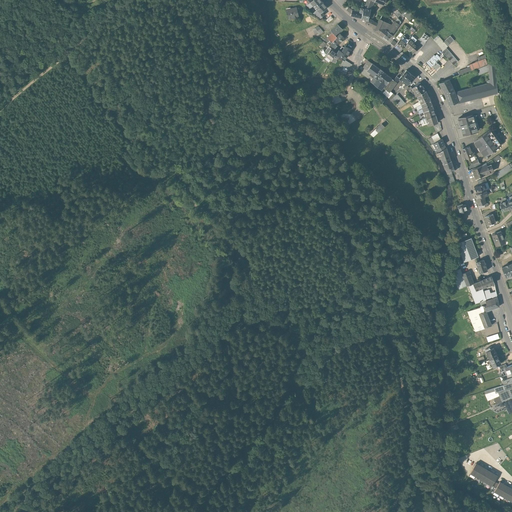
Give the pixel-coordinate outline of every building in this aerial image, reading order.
[(313,7),(315,8),(322,2),(320,0),(313,0),(312,1),(310,0),(307,0),(307,3),(309,4),(306,6),(309,10),(313,7)] [(360,7),(360,12),(362,12),(361,18),(361,19),(367,20),(368,20),(368,18),(370,10),(371,10),(374,2),(370,1),(370,2),(367,0),(363,8),(360,7)] [(327,8),(322,2),(315,8),(317,10),(313,13),(320,19),(324,15),(323,14),(325,12),(324,11),(327,8)] [(398,18),(401,22),(404,18),(401,14),(401,13),(395,7),(392,10),(387,15),(393,22),(398,18)] [(299,18),(296,8),(286,11),(288,20),(299,18)] [(351,16),(361,18),(362,12),(360,12),(352,10),(351,16)] [(365,23),(375,28),(378,24),(368,18),(368,20),(367,20),(365,23)] [(379,34),(383,37),(387,31),(385,29),(389,23),(380,18),(378,24),(375,28),(374,30),(379,34)] [(387,31),(392,34),(401,22),(398,18),(393,22),(387,31)] [(332,43),(334,41),(337,38),(335,36),(342,29),(338,25),(328,34),(330,35),(327,38),(325,40),(328,43),(330,41),(332,43)] [(321,29),(318,27),(312,31),(315,35),(317,34),(319,36),(323,33),(321,29)] [(387,31),(383,37),(387,40),(392,34),(387,31)] [(340,34),(337,38),(334,41),(338,45),(344,38),(340,34)] [(425,42),(429,37),(425,34),(420,39),(425,42)] [(443,50),(454,40),(450,36),(444,42),(438,35),(433,40),(443,50)] [(394,46),(400,51),(404,45),(406,43),(400,39),(394,46)] [(411,50),(414,53),(419,47),(414,43),(415,43),(410,39),(404,45),(411,51),(411,50)] [(345,47),(344,48),(342,53),(339,51),(336,55),(332,61),(335,63),(339,57),(344,60),(351,50),(345,47)] [(458,61),(446,48),(435,58),(433,56),(428,61),(436,70),(440,66),(437,63),(445,56),(454,65),(458,61)] [(332,62),(332,61),(336,55),(337,54),(331,50),(325,57),(332,62)] [(458,71),(459,75),(472,70),(487,64),(485,59),(486,59),(485,55),(477,58),(478,61),(470,64),(470,66),(458,71)] [(352,65),(344,60),(337,71),(345,76),(352,65)] [(372,64),(368,61),(359,72),(371,81),(382,89),(383,88),(390,78),(391,77),(383,71),(380,69),(372,64)] [(398,93),(415,77),(406,70),(399,79),(405,83),(404,85),(403,84),(401,87),(397,91),(398,93)] [(383,93),(391,100),(395,96),(390,91),(399,79),(397,77),(394,80),(386,90),(383,93)] [(394,80),(390,78),(383,88),(386,90),(394,80)] [(439,83),(444,93),(453,90),(449,79),(439,83)] [(455,92),(453,90),(444,93),(449,105),(458,102),(458,103),(498,93),(496,81),(455,92)] [(426,91),(420,83),(412,88),(411,87),(407,89),(410,94),(414,92),(417,97),(426,91)] [(344,90),(337,93),(340,99),(346,96),(344,90)] [(430,99),(426,91),(417,97),(420,101),(412,106),(413,109),(421,104),(430,99)] [(404,103),(397,94),(395,96),(391,100),(390,100),(394,104),(396,102),(399,107),(404,103)] [(433,107),(430,99),(421,104),(423,108),(418,111),(419,114),(433,107)] [(435,115),(433,107),(419,114),(420,117),(425,114),(426,118),(435,115)] [(426,118),(422,120),(423,121),(427,120),(428,123),(429,126),(438,123),(435,115),(426,118)] [(458,118),(463,135),(478,131),(473,115),(458,118)] [(371,136),(373,138),(384,128),(382,125),(371,136)] [(501,144),(491,129),(474,141),(485,156),(501,144)] [(431,137),(435,143),(441,140),(437,134),(431,137)] [(442,139),(441,140),(435,143),(431,146),(437,154),(442,151),(440,147),(444,145),(442,139)] [(463,149),(467,159),(474,156),(475,156),(471,150),(469,146),(463,149)] [(451,161),(447,148),(442,151),(437,154),(436,154),(438,158),(439,158),(439,160),(440,160),(441,161),(443,165),(444,164),(451,161)] [(488,167),(501,158),(499,155),(482,166),(475,168),(472,169),(476,178),(494,171),(492,167),(488,168),(488,167)] [(473,161),(475,168),(482,166),(480,163),(479,163),(478,159),(475,156),(474,156),(476,160),(473,161)] [(444,164),(448,174),(450,173),(455,172),(451,161),(444,164)] [(495,174),(498,178),(511,169),(508,165),(495,174)] [(474,187),(476,194),(487,190),(485,183),(479,185),(474,187)] [(476,199),(484,196),(488,195),(487,192),(491,191),(490,189),(487,190),(476,194),(475,194),(476,196),(475,196),(476,199)] [(486,203),(484,196),(476,199),(479,206),(484,204),(485,207),(488,206),(487,203),(486,203)] [(503,211),(509,209),(506,199),(506,198),(503,198),(504,201),(505,201),(505,202),(500,203),(503,211)] [(467,210),(465,205),(462,206),(461,205),(457,206),(459,213),(467,210)] [(495,222),(493,214),(485,217),(487,225),(495,222)] [(504,238),(501,231),(492,235),(496,246),(505,242),(504,242),(503,239),(504,238)] [(478,257),(471,238),(457,243),(464,262),(478,257)] [(487,271),(484,260),(479,262),(478,259),(475,260),(479,273),(487,271)] [(511,263),(509,265),(509,264),(506,266),(502,268),(506,277),(509,276),(511,274),(511,263)] [(473,284),(468,272),(462,274),(460,269),(452,273),(458,290),(467,286),(473,284)] [(491,276),(473,284),(476,291),(482,288),(494,283),(491,276)] [(497,295),(496,292),(490,293),(489,290),(483,291),(482,288),(476,291),(473,284),(467,286),(468,288),(469,288),(473,296),(469,297),(472,305),(480,302),(485,300),(497,295)] [(480,302),(481,307),(483,312),(486,311),(499,306),(497,295),(485,300),(480,302)] [(492,325),(486,311),(483,312),(481,307),(477,309),(468,312),(475,332),(492,325)] [(470,352),(478,349),(476,343),(467,347),(470,352)] [(485,350),(490,360),(497,356),(497,355),(498,355),(497,352),(496,353),(494,348),(490,350),(489,348),(485,350)] [(501,364),(497,356),(490,360),(488,360),(490,364),(491,364),(493,367),(501,364)] [(42,375),(52,381),(55,376),(46,370),(42,375)] [(511,382),(504,385),(484,392),(486,395),(495,391),(495,393),(498,393),(499,396),(494,398),(496,404),(511,397),(511,398),(511,382)] [(471,474),(476,466),(470,463),(464,473),(466,474),(465,475),(467,476),(468,475),(470,476),(471,474)] [(482,467),(477,464),(476,466),(471,474),(476,477),(482,467)] [(487,470),(482,467),(476,477),(481,480),(487,470)] [(492,473),(487,470),(481,480),(487,483),(492,473)] [(498,476),(492,473),(487,483),(492,486),(495,481),(498,476)] [(506,485),(500,482),(499,483),(497,488),(494,492),(500,495),(506,485)] [(511,487),(506,485),(500,495),(505,498),(511,487)]
